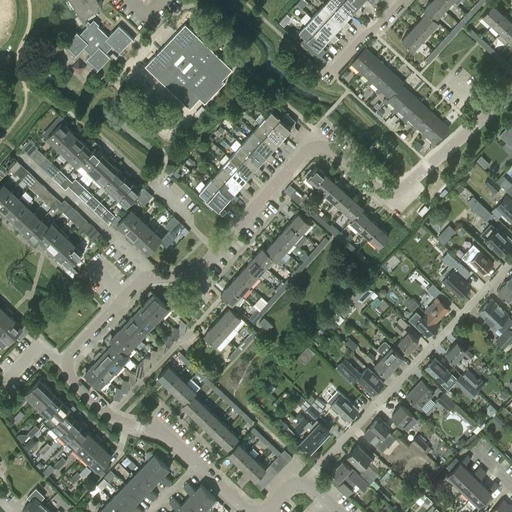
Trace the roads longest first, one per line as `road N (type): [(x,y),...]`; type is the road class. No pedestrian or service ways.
road 1 (residential): [(197,466),(159,431),(118,424),(70,378),(72,355),(144,279),(202,270),(309,150),(330,150),(375,188),(395,191),(511,92)]
road 2 (residential): [(297,486),(511,263)]
